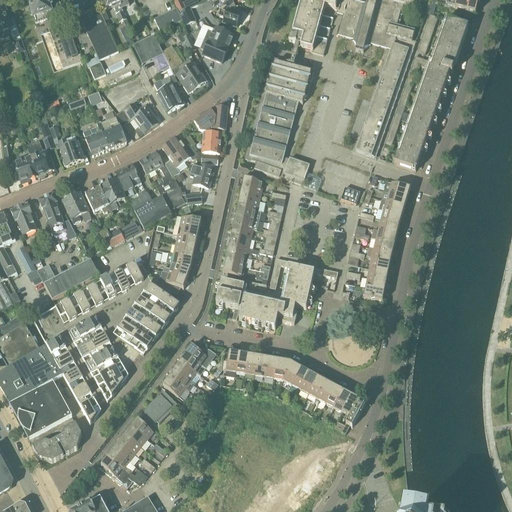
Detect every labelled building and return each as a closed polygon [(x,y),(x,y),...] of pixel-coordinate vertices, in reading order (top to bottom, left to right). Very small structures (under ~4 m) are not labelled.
[(35,25),(52,19),(50,13),(50,12),(48,7),(50,6),(48,1),(46,2),(45,0),(26,0),(30,11),(28,11),(30,17),(32,16),(35,25)] [(117,16),(119,15),(112,0),(99,0),(100,2),(102,1),(106,11),(111,9),(112,11),(114,10),(117,16)] [(112,0),(119,15),(122,14),(121,10),(128,7),(128,8),(129,7),(127,2),(125,0),(112,0)] [(178,0),(173,3),(178,14),(185,11),(180,0),(178,0)] [(234,0),(233,0),(227,3),(231,12),(238,9),(234,0)] [(303,0),(294,34),(293,33),(292,36),(295,37),(295,39),(294,38),(294,39),(291,38),(290,38),(288,43),(289,43),(289,44),(301,47),(300,51),(312,54),(312,56),(317,57),(322,59),(335,13),(343,15),(342,18),(343,18),(341,26),(345,27),(342,38),(353,41),(352,44),(353,44),(356,49),(355,53),(363,55),(364,52),(369,48),(370,48),(370,46),(386,51),(387,48),(392,49),(355,154),(373,160),(373,161),(374,161),(374,160),(375,161),(375,160),(376,159),(375,159),(378,151),(378,152),(379,151),(378,151),(378,150),(379,150),(378,149),(383,136),(384,137),(384,136),(383,136),(384,135),(388,122),(389,122),(389,121),(388,121),(389,120),(390,120),(389,119),(392,112),(392,111),(393,111),(393,110),(392,110),(395,102),(396,103),(396,102),(395,102),(395,101),(396,101),(398,93),(399,93),(398,93),(399,92),(400,91),(399,91),(402,84),(402,83),(402,82),(403,82),(402,82),(405,74),(406,74),(405,74),(405,73),(406,73),(406,72),(408,65),(409,65),(409,64),(409,63),(412,55),(412,54),(413,54),(413,53),(412,53),(415,46),(416,46),(416,45),(415,45),(415,44),(414,43),(414,44),(411,43),(414,33),(395,28),(399,13),(401,14),(403,8),(413,10),(415,1),(422,3),(423,0),(303,0)] [(480,1),(477,0),(438,0),(435,6),(475,16),(480,1)] [(0,42),(9,39),(7,32),(11,31),(4,10),(0,11),(0,42)] [(99,63),(118,55),(98,10),(79,18),(99,63)] [(176,11),(154,21),(160,34),(182,23),(176,11)] [(195,23),(189,11),(179,16),(184,28),(195,23)] [(222,25),(236,30),(240,18),(226,13),(226,14),(220,12),(218,18),(224,21),(222,25)] [(416,54),(425,57),(437,20),(429,17),(422,38),(416,54)] [(447,23),(434,60),(455,67),(468,30),(447,23)] [(203,42),(227,52),(233,38),(214,30),(212,34),(208,32),(203,42)] [(69,33),(58,37),(66,60),(77,55),(69,33)] [(189,55),(195,52),(188,37),(182,40),(189,55)] [(162,56),(162,55),(153,38),(151,39),(133,47),(142,66),(162,56)] [(128,49),(134,46),(131,41),(125,44),(128,49)] [(18,55),(24,53),(20,42),(14,44),(18,55)] [(221,66),(227,52),(203,42),(200,50),(201,51),(204,53),(202,58),(221,66)] [(162,55),(162,56),(170,72),(171,73),(181,66),(182,66),(171,49),(166,52),(162,55)] [(419,68),(426,70),(429,64),(415,59),(382,154),(389,156),(419,68)] [(262,95),(261,95),(261,98),(259,107),(258,108),(257,110),(258,110),(258,111),(257,111),(257,113),(257,114),(255,123),(254,123),(253,125),(254,126),(254,127),(253,126),(252,129),(253,129),(251,138),(250,139),(249,141),(250,141),(249,142),(248,144),(249,145),(246,154),(245,156),(246,157),(245,157),(244,160),(245,160),(244,161),(246,161),(246,162),(248,163),(248,162),(249,162),(249,163),(250,162),(256,164),(254,171),(279,180),(279,179),(282,180),(281,181),(282,181),(282,180),(283,181),(284,181),(291,183),(291,184),(292,184),(292,185),(293,185),(293,184),(301,187),(301,188),(301,187),(302,187),(309,168),(288,161),(288,162),(282,161),(297,105),(302,106),(309,82),(311,82),(313,74),(311,71),(294,67),(294,66),(288,64),(287,65),(279,63),(279,62),(278,62),(278,61),(276,60),(276,61),(275,61),(275,60),(273,60),(272,60),(271,60),(271,61),(270,61),(270,64),(270,65),(269,64),(269,66),(269,68),(267,76),(266,77),(266,79),(266,80),(265,80),(265,82),(265,83),(263,92),(262,92),(261,94),(262,95)] [(189,62),(182,66),(181,66),(196,90),(205,84),(197,72),(198,71),(195,66),(193,67),(193,66),(192,67),(190,64),(192,63),(190,61),(189,62)] [(89,70),(94,82),(105,77),(100,65),(89,70)] [(396,157),(393,166),(415,174),(417,170),(418,165),(421,166),(424,155),(422,154),(424,149),(426,143),(428,138),(430,139),(434,128),(432,127),(433,122),(435,116),(437,111),(439,112),(440,111),(443,100),(441,99),(443,94),(445,88),(446,83),(449,84),(453,72),(433,65),(430,71),(429,70),(399,158),(396,157)] [(171,73),(173,77),(174,79),(176,78),(187,96),(196,90),(181,66),(171,73)] [(162,82),(175,111),(183,107),(173,87),(177,85),(174,79),(173,77),(166,80),(162,82)] [(167,115),(175,111),(162,82),(153,86),(167,115)] [(124,128),(128,125),(133,121),(144,137),(158,126),(144,107),(138,112),(139,114),(138,115),(133,108),(134,107),(117,117),(124,128)] [(226,112),(216,110),(215,120),(214,129),(213,135),(215,135),(222,135),(222,134),(224,135),(224,133),(226,112)] [(100,112),(95,114),(97,120),(103,118),(100,112)] [(214,129),(215,120),(209,113),(204,117),(203,117),(199,120),(194,124),(201,134),(207,134),(213,135),(214,129)] [(96,126),(97,129),(107,153),(126,146),(116,121),(101,127),(100,124),(98,125),(99,125),(98,125),(96,126)] [(40,128),(44,140),(50,138),(46,126),(40,128)] [(50,131),(53,141),(56,140),(59,139),(57,134),(59,134),(57,128),(50,131)] [(97,129),(92,131),(82,135),(92,159),(107,153),(97,129)] [(203,135),(201,155),(219,157),(221,137),(203,135)] [(189,138),(185,141),(191,148),(191,149),(195,147),(189,138)] [(65,142),(58,145),(56,140),(53,141),(52,141),(56,152),(60,151),(64,163),(62,164),(64,169),(66,168),(66,169),(67,169),(82,163),(83,163),(83,162),(77,145),(76,145),(74,139),(65,142)] [(55,150),(51,140),(43,143),(46,153),(55,150)] [(177,140),(170,145),(184,165),(189,162),(191,160),(192,162),(197,158),(195,155),(194,154),(191,149),(191,148),(185,152),(177,140)] [(43,156),(41,152),(39,144),(26,148),(30,160),(37,179),(36,178),(44,175),(45,177),(53,174),(46,154),(43,156)] [(170,145),(162,151),(170,162),(171,164),(165,168),(170,177),(172,179),(179,176),(176,170),(184,165),(170,145)] [(10,149),(3,151),(5,165),(13,164),(10,149)] [(156,155),(148,159),(155,173),(159,171),(161,172),(164,178),(161,180),(162,181),(170,177),(165,168),(164,166),(163,168),(156,155)] [(201,155),(195,155),(197,158),(197,166),(197,167),(217,168),(217,167),(218,160),(201,159),(201,155)] [(37,179),(30,160),(25,162),(24,158),(16,161),(17,165),(13,166),(20,186),(22,186),(27,185),(29,182),(37,179)] [(155,173),(148,159),(139,164),(148,181),(150,180),(148,176),(155,173)] [(132,167),(124,171),(131,185),(133,189),(141,186),(139,181),(132,167)] [(189,179),(195,180),(193,187),(208,191),(213,172),(198,168),(198,170),(192,169),(189,179)] [(131,185),(124,171),(115,175),(124,194),(133,189),(131,185)] [(258,180),(248,176),(247,181),(244,181),(242,190),(261,195),(263,185),(259,184),(260,183),(257,183),(258,180)] [(157,183),(159,187),(171,181),(172,179),(170,177),(162,181),(157,183)] [(171,181),(159,187),(155,189),(161,200),(152,205),(147,194),(129,204),(134,215),(144,233),(171,218),(169,214),(185,206),(171,181)] [(99,191),(111,214),(118,211),(117,210),(120,208),(118,204),(125,201),(116,183),(99,191)] [(387,184),(384,194),(407,201),(410,191),(387,184)] [(242,190),(240,195),(239,200),(242,200),(259,204),(261,195),(242,190)] [(344,190),(340,202),(355,207),(360,195),(344,190)] [(111,214),(99,191),(85,198),(94,216),(101,212),(102,213),(109,226),(115,222),(111,214)] [(405,210),(407,201),(384,194),(382,203),(405,210)] [(69,224),(63,226),(56,205),(57,205),(54,196),(38,202),(41,210),(43,210),(53,237),(66,232),(69,242),(77,240),(69,224)] [(200,196),(186,197),(187,207),(201,206),(200,196)] [(80,197),(63,205),(71,223),(72,223),(73,226),(80,223),(78,219),(81,218),(84,224),(91,221),(88,215),(80,197)] [(259,204),(242,200),(239,200),(237,209),(257,213),(259,204)] [(385,209),(383,214),(402,219),(405,210),(382,203),(380,207),(385,209)] [(27,206),(10,213),(15,223),(16,223),(22,237),(36,232),(30,217),(31,216),(27,206)] [(236,214),(235,219),(238,219),(255,223),(259,224),(261,214),(257,213),(237,209),(236,214)] [(402,219),(383,214),(380,224),(399,228),(402,219)] [(0,249),(0,250),(3,249),(3,250),(9,247),(14,243),(13,239),(8,226),(3,216),(0,217),(0,249)] [(179,228),(179,229),(199,233),(201,223),(181,219),(181,220),(177,219),(175,227),(179,228)] [(255,223),(238,219),(235,219),(233,228),(253,232),(257,233),(259,224),(255,223)] [(136,229),(134,224),(133,224),(128,226),(128,227),(120,231),(125,243),(142,234),(139,228),(136,229)] [(380,224),(378,233),(397,237),(399,228),(380,224)] [(251,242),(253,232),(233,228),(231,237),(251,242)] [(197,242),(199,233),(179,229),(177,238),(197,242)] [(118,230),(104,238),(110,249),(123,242),(118,230)] [(373,231),(371,241),(394,247),(397,237),(378,233),(373,231)] [(231,237),(229,247),(248,251),(251,242),(231,237)] [(177,238),(175,247),(195,252),(197,242),(177,238)] [(392,256),(394,247),(371,241),(368,250),(392,256)] [(94,252),(97,258),(107,253),(104,247),(94,252)] [(193,261),(195,252),(175,247),(173,257),(193,261)] [(259,253),(248,251),(229,247),(227,256),(246,261),(248,255),(258,258),(258,256),(259,253)] [(3,249),(0,250),(0,264),(4,271),(4,272),(8,279),(16,275),(12,267),(5,255),(6,255),(3,250),(3,249)] [(15,254),(26,276),(35,271),(24,250),(15,254)] [(366,260),(371,261),(390,266),(392,256),(368,250),(366,260)] [(166,265),(171,266),(191,270),(193,261),(173,257),(168,255),(166,265)] [(227,256),(225,265),(244,270),(246,261),(227,256)] [(388,275),(390,266),(371,261),(369,272),(388,275)] [(314,276),(336,281),(338,275),(276,262),(269,291),(275,292),(280,269),(288,271),(287,277),(289,277),(283,306),(289,308),(295,309),(306,311),(314,276)] [(90,263),(55,281),(44,287),(52,303),(99,279),(90,263)] [(242,280),(244,270),(225,265),(223,275),(242,280)] [(134,266),(55,310),(64,326),(143,282),(134,266)] [(168,275),(187,282),(191,271),(191,270),(171,266),(168,275)] [(264,274),(269,275),(270,268),(262,266),(260,272),(264,273),(264,274)] [(0,313),(19,303),(16,296),(10,299),(2,284),(8,281),(0,267),(0,313)] [(44,287),(55,281),(48,267),(36,272),(44,287)] [(369,272),(367,281),(386,285),(388,275),(369,272)] [(168,275),(163,274),(160,282),(156,284),(155,282),(155,283),(158,290),(178,297),(178,296),(176,296),(178,290),(183,291),(184,290),(183,290),(187,282),(168,275)] [(367,281),(365,290),(384,294),(386,285),(367,281)] [(232,322),(236,323),(244,288),(221,283),(215,307),(234,311),(232,322)] [(250,284),(249,289),(265,293),(266,287),(250,284)] [(149,286),(121,324),(113,335),(143,357),(179,308),(149,286)] [(360,298),(364,299),(363,300),(382,304),(384,294),(365,290),(365,292),(361,291),(360,298)] [(282,324),(294,327),(296,315),(294,315),(295,309),(289,308),(288,314),(285,316),(279,314),(280,308),(244,300),(239,323),(275,331),(278,319),(283,320),(282,324)] [(96,320),(116,357),(120,351),(118,350),(123,343),(128,346),(149,317),(128,302),(96,320)] [(0,322),(0,331),(4,339),(28,326),(23,316),(9,324),(10,324),(3,328),(0,322)] [(68,335),(107,405),(128,379),(96,320),(68,335)] [(0,342),(0,372),(38,350),(36,348),(41,345),(30,326),(25,329),(25,328),(0,342)] [(46,347),(90,427),(101,414),(101,413),(60,339),(46,347)] [(38,350),(0,372),(0,391),(6,402),(32,387),(36,394),(52,384),(62,378),(45,348),(39,352),(38,350)] [(191,349),(186,356),(206,371),(211,363),(191,349)] [(227,363),(226,373),(225,379),(234,380),(235,375),(239,356),(229,354),(227,363)] [(200,378),(206,371),(186,356),(180,364),(200,378)] [(239,356),(235,375),(245,376),(248,357),(239,356)] [(248,357),(245,376),(244,381),(254,383),(255,378),(258,359),(248,357)] [(258,359),(255,378),(264,380),(267,361),(258,359)] [(277,363),(267,361),(264,380),(274,381),(277,363)] [(277,363),(274,381),(282,383),(291,366),(289,365),(277,363)] [(180,364),(174,372),(190,384),(194,386),(200,378),(180,364)] [(300,370),(291,366),(282,383),(283,383),(291,387),(300,370)] [(220,367),(217,371),(213,377),(217,380),(222,374),(223,367),(220,367)] [(291,387),(300,392),(309,375),(300,370),(291,387)] [(185,392),(190,384),(174,372),(169,380),(185,392)] [(317,380),(309,375),(300,392),(308,397),(317,380)] [(179,400),(185,392),(169,380),(163,388),(179,400)] [(317,401),(326,384),(317,380),(308,397),(317,401)] [(210,382),(206,388),(209,391),(214,385),(210,382)] [(52,384),(36,394),(9,408),(18,425),(62,402),(52,384)] [(325,406),(334,389),(326,384),(317,401),(325,406)] [(214,385),(209,391),(213,393),(218,388),(214,385)] [(334,389),(325,406),(334,410),(343,394),(334,389)] [(159,399),(144,414),(155,424),(156,423),(159,426),(178,408),(163,394),(159,398),(159,399)] [(352,398),(343,394),(334,410),(343,415),(352,398)] [(198,406),(202,400),(198,397),(194,403),(196,405),(198,406)] [(364,407),(359,405),(360,403),(352,398),(343,415),(351,420),(346,429),(337,424),(334,431),(345,437),(350,429),(352,430),(364,407)] [(195,417),(196,415),(201,408),(202,409),(206,403),(202,400),(198,406),(196,405),(190,413),(195,417)] [(62,402),(18,425),(28,443),(30,447),(74,424),(71,420),(72,420),(62,402)] [(137,422),(131,430),(147,442),(153,434),(137,422)] [(43,444),(32,450),(38,461),(52,465),(77,452),(81,438),(75,427),(64,432),(64,433),(63,434),(62,439),(50,445),(45,443),(43,444)] [(131,430),(125,437),(141,450),(147,442),(131,430)] [(125,437),(119,445),(135,457),(141,450),(125,437)] [(113,453),(129,465),(135,457),(119,445),(113,453)] [(153,450),(158,455),(161,451),(156,446),(153,450)] [(167,456),(161,451),(158,455),(164,459),(167,456)] [(113,453),(107,460),(128,477),(127,479),(133,483),(136,480),(130,475),(132,474),(125,469),(129,465),(113,453)] [(127,479),(128,477),(107,460),(101,468),(113,477),(110,480),(114,483),(116,480),(122,485),(127,479)] [(146,470),(149,466),(144,461),(140,465),(146,470)] [(155,470),(149,466),(146,470),(152,474),(155,470)] [(0,496),(5,494),(5,493),(6,493),(8,492),(8,491),(9,491),(10,488),(9,488),(9,487),(0,469),(0,496)] [(148,479),(139,472),(135,478),(144,485),(148,479)] [(142,484),(136,480),(133,483),(138,488),(142,484)] [(163,511),(154,497),(148,501),(147,500),(128,511),(163,511)] [(101,502),(100,500),(89,505),(87,505),(82,507),(81,510),(77,511),(105,511),(103,507),(106,506),(103,501),(101,502)]
